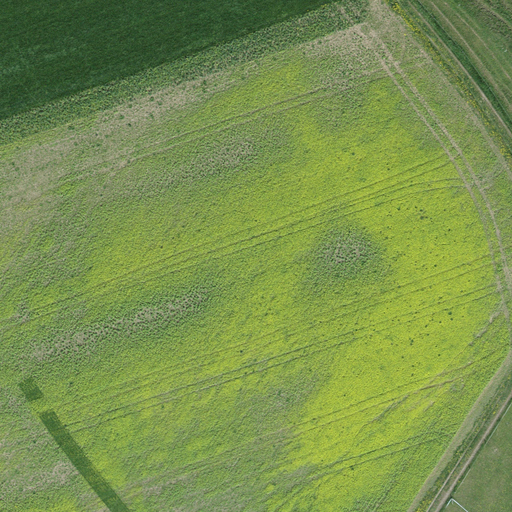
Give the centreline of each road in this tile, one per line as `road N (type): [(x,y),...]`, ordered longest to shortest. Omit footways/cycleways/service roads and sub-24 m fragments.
road 1 (track): [(400,0),(511,144)]
road 2 (track): [(511,385),(431,511)]
